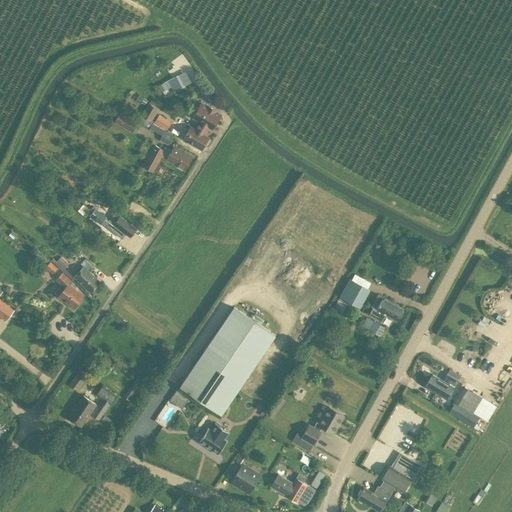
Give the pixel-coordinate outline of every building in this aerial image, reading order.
[(174,77),(180,89),(185,87),(178,74),(174,77)] [(203,134),(207,127),(211,129),(220,114),(214,111),(214,110),(207,106),(207,107),(200,103),(192,117),(199,121),(194,129),(189,126),(182,139),(201,149),(208,137),(203,134)] [(142,117),(151,123),(159,111),(149,105),(142,117)] [(131,133),(137,122),(119,112),(113,122),(131,133)] [(167,130),(172,122),(159,115),(154,122),(167,130)] [(136,124),(148,130),(151,124),(140,118),(136,124)] [(162,135),(159,140),(168,145),(173,135),(152,124),(150,128),(162,135)] [(153,145),(142,167),(152,172),(157,164),(161,157),(165,159),(165,160),(184,171),(192,158),(174,148),(170,155),(164,152),(164,151),(153,145)] [(88,199),(78,211),(86,217),(96,205),(88,199)] [(101,225),(107,217),(95,208),(89,216),(101,225)] [(136,229),(120,217),(114,224),(130,237),(136,229)] [(66,268),(70,262),(62,255),(57,261),(66,268)] [(44,267),(45,268),(51,273),(52,274),(58,268),(50,261),(44,267)] [(274,282),(284,268),(279,265),(269,279),(274,282)] [(84,266),(73,277),(74,278),(90,293),(100,282),(88,270),(84,266)] [(56,280),(65,287),(58,296),(73,309),(84,296),(69,284),(71,281),(61,273),(56,280)] [(350,278),(339,297),(340,297),(333,308),(341,312),(347,301),(360,307),(369,289),(350,278)] [(383,297),(377,309),(377,310),(372,307),(368,315),(381,322),(386,313),(398,320),(404,308),(383,297)] [(0,316),(6,321),(13,312),(0,300),(0,316)] [(274,337),(232,309),(178,390),(219,418),(274,337)] [(361,326),(374,333),(380,325),(366,317),(361,326)] [(68,384),(77,390),(92,371),(88,368),(85,373),(80,369),(68,384)] [(432,374),(425,386),(446,399),(457,382),(445,375),(442,380),(432,374)] [(126,397),(134,401),(145,381),(137,376),(126,397)] [(99,420),(109,404),(110,404),(116,394),(103,385),(96,395),(102,399),(91,414),(99,420)] [(454,401),(455,402),(449,412),(473,427),(479,416),(487,421),(496,405),(463,386),(454,401)] [(81,426),(96,404),(83,395),(68,416),(81,426)] [(272,418),(284,401),(278,396),(266,414),(272,418)] [(319,423),(316,421),(313,427),(309,424),(301,437),(313,444),(321,431),(319,430),(321,427),(333,433),(343,415),(329,407),(323,416),(319,423)] [(111,420),(105,415),(101,421),(108,425),(111,420)] [(228,433),(215,424),(210,431),(207,429),(198,443),(218,456),(226,442),(223,440),(228,433)] [(389,466),(382,479),(403,492),(411,479),(414,481),(416,478),(423,467),(416,463),(400,453),(392,467),(389,466)] [(243,457),(239,454),(235,460),(239,463),(243,457)] [(241,464),(230,483),(249,494),(261,476),(241,464)] [(271,487),(308,507),(318,491),(305,483),(307,479),(299,475),(294,483),(279,474),(271,487)] [(373,493),(364,487),(357,498),(379,511),(390,493),(378,485),(373,493)] [(433,505),(440,495),(433,491),(427,501),(433,505)] [(476,495),(472,502),(477,506),(482,498),(476,495)] [(441,502),(435,511),(445,511),(449,507),(441,502)]
